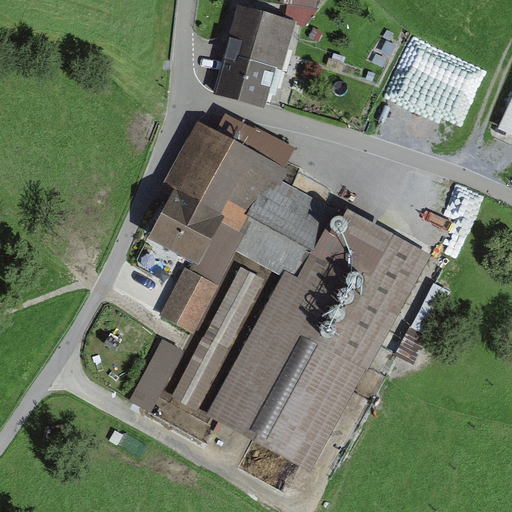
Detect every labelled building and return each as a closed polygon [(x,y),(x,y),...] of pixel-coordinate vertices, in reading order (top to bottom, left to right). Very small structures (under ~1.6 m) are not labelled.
[(299,20),(242,7),(233,44),(290,57),(299,20)] [(233,44),(222,93),(279,106),(290,57),(233,44)] [(430,80),(417,124),(464,138),(475,100),(479,101),(489,68),(448,56),(443,73),(427,68),(429,60),(410,55),(404,73),(430,80)] [(256,159),(219,140),(184,206),(235,232),(225,251),(290,286),(217,425),(317,478),(425,275),(342,231),(349,218),(291,187),(304,161),(265,141),(256,159)] [(235,232),(184,206),(172,229),(166,226),(157,243),(204,267),(214,272),(225,251),(235,232)] [(202,410),(267,275),(241,263),(177,398),(202,410)] [(168,318),(197,333),(220,287),(210,282),(214,272),(204,267),(199,277),(191,273),(168,318)] [(153,411),(187,350),(166,338),(132,399),(153,411)] [(187,352),(167,391),(174,394),(194,355),(187,352)]
